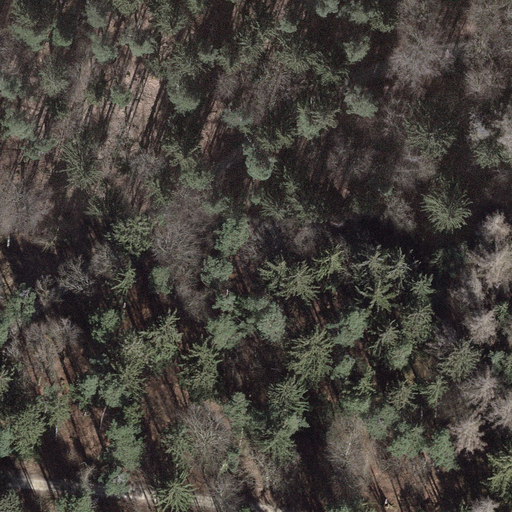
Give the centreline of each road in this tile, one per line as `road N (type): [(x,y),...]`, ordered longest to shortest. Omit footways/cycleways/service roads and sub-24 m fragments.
road 1 (track): [(0,334),(295,109),(402,58),(511,47)]
road 2 (track): [(248,511),(0,476)]
